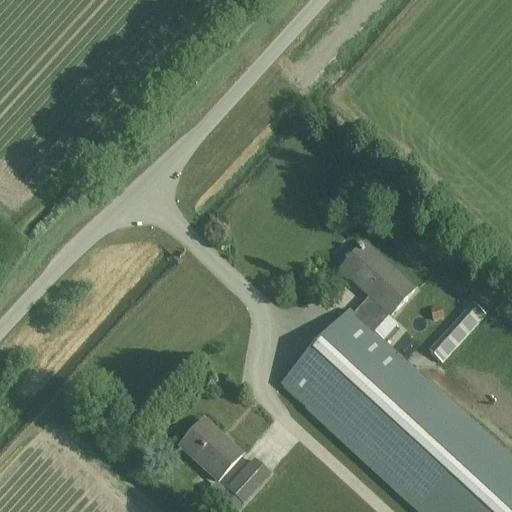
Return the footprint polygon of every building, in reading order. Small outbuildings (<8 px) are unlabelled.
[(372,301),(356,319),(373,335),(390,317),(391,318),(415,292),(366,247),(342,273),(372,301)] [(328,268),(291,284),(302,309),(339,293),(328,268)] [(432,365),(483,319),(476,311),(425,357),(432,365)] [(417,511),(511,511),(511,462),(373,335),(356,319),(351,315),(351,314),(282,389),(283,389),(417,511)] [(218,483),(242,457),(205,423),(180,449),(218,483)] [(227,491),(241,505),(268,475),(253,462),(227,491)]
